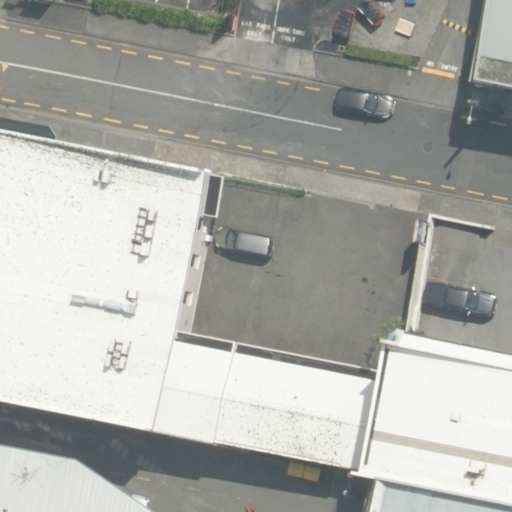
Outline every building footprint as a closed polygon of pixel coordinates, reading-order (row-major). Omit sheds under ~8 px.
[(511,0),(498,0),(482,82),(511,87),(511,0)] [(209,172),(0,127),(0,395),(394,473),(416,377),(189,336),(209,172)] [(388,493),(481,511),(511,511),(511,366),(417,353),(416,377),(394,473),(388,493)] [(0,447),(0,511),(174,511),(107,468),(0,447)] [(481,511),(388,493),(383,511),(481,511)]
